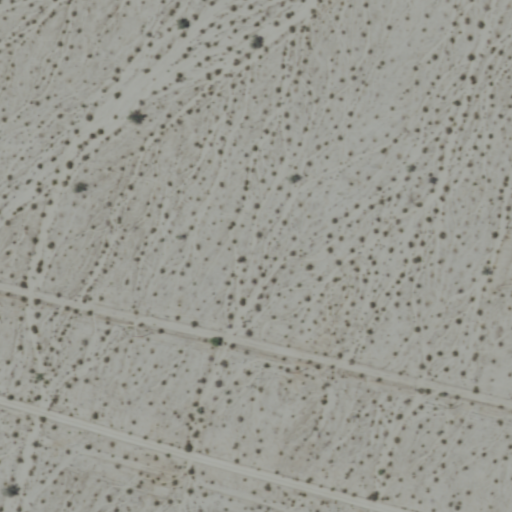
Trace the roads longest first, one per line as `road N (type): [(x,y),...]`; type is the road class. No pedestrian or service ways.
road 1 (track): [(0,289),(511,406)]
road 2 (track): [(0,401),(392,511)]
